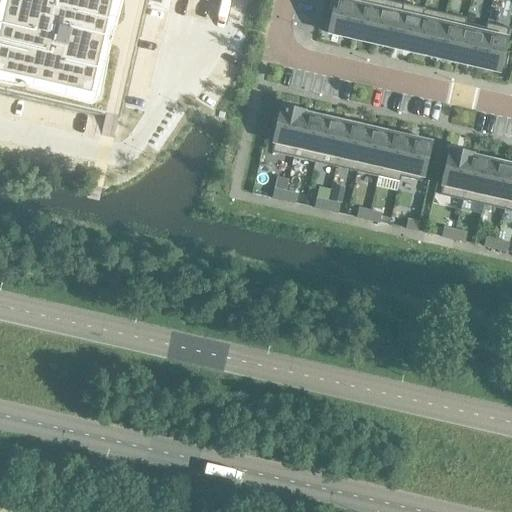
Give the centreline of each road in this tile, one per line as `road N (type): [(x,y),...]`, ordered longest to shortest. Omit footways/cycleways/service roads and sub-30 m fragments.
road 1 (primary): [(511,419),(0,303)]
road 2 (primary): [(0,412),(436,511)]
road 3 (residential): [(235,22),(130,152),(110,156),(0,130)]
road 4 (residential): [(511,106),(274,51),(285,0)]
